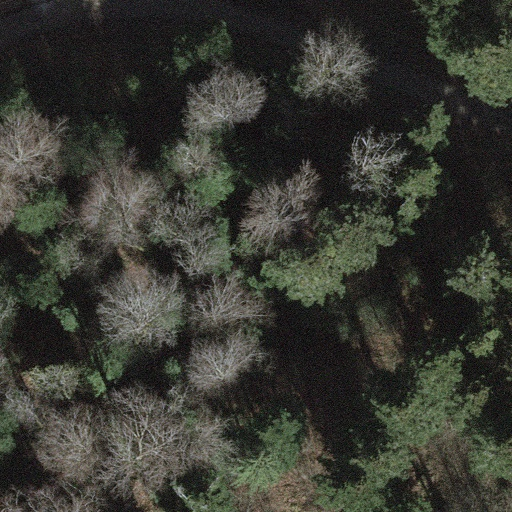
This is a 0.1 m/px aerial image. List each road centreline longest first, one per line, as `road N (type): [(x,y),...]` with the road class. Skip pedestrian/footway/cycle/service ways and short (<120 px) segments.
road 1 (track): [(511,118),(442,82),(274,26),(152,0)]
road 2 (track): [(131,0),(0,38)]
